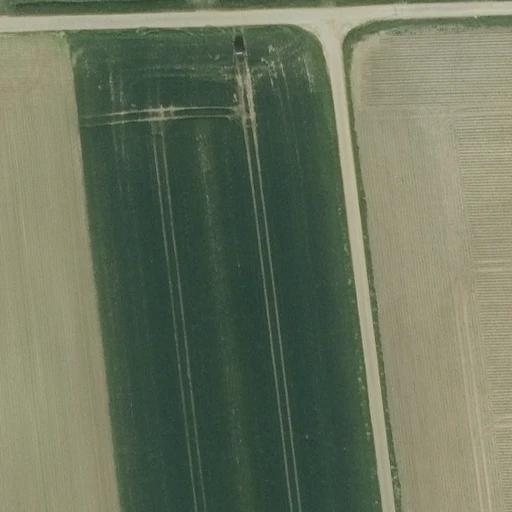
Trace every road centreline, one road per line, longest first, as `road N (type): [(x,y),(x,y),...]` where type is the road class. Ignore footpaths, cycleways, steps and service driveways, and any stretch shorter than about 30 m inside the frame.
road 1 (unclassified): [(0,20),(329,10),(388,511)]
road 2 (track): [(329,10),(511,5)]
